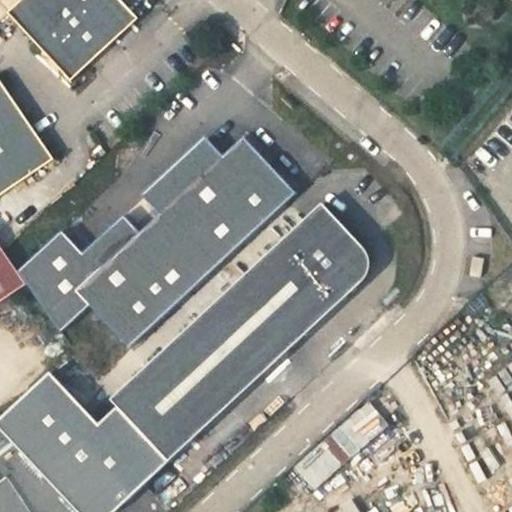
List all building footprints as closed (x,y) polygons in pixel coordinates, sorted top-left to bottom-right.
[(139,20),(120,0),(23,0),(9,14),(72,82),(139,20)] [(0,197),(55,160),(0,78),(0,197)] [(141,233),(79,291),(91,306),(131,349),(297,194),(245,137),(224,157),(161,215),(141,233)] [(208,139),(144,198),(161,215),(224,157),(208,139)] [(119,408),(115,412),(158,474),(290,351),(363,283),(369,276),(371,267),(370,259),(368,253),(324,205),(113,401),(119,408)] [(84,253),(64,231),(20,272),(29,285),(62,334),(91,306),(79,291),(141,233),(125,215),(84,253)] [(0,304),(29,285),(20,272),(0,243),(0,304)] [(481,276),(483,258),(473,256),(470,274),(481,276)] [(101,425),(51,373),(0,420),(0,427),(77,511),(115,511),(158,474),(115,412),(101,425)] [(378,402),(282,494),(299,511),(328,485),(329,486),(396,421),(378,402)]
